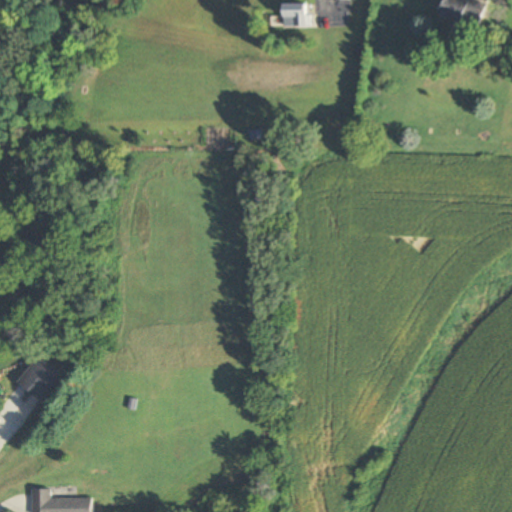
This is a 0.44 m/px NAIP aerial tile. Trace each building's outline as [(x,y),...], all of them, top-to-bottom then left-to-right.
[(488,4),(473,0),(445,0),(440,17),(480,29),(488,4)] [(305,27),(305,4),(283,4),(283,27),(305,27)] [(329,139),(341,139),(341,113),(329,113),(329,139)] [(61,374),(39,357),(17,382),(39,400),(61,374)] [(51,499),(51,489),(32,489),(31,511),(91,511),(91,498),(51,499)]
